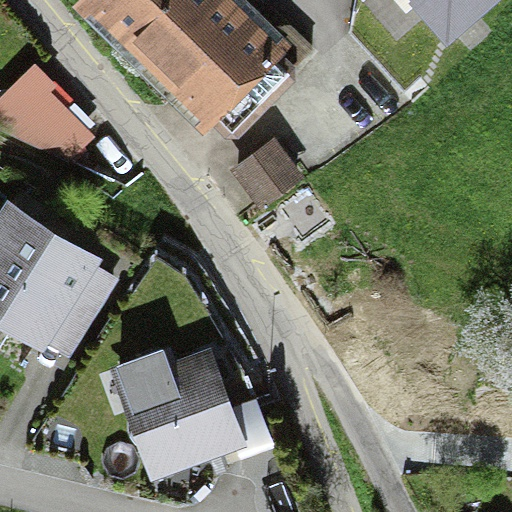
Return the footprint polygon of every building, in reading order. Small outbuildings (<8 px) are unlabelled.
[(241,0),(85,0),(78,8),(206,133),(290,47),(241,0)] [(493,0),(405,0),(443,44),(493,0)] [(32,69),(0,103),(0,113),(73,137),(87,124),(32,69)] [(267,142),(232,167),(259,204),(294,178),(267,142)] [(101,255),(0,195),(0,325),(44,352),(101,255)] [(217,350),(116,386),(152,485),(253,449),(217,350)]
